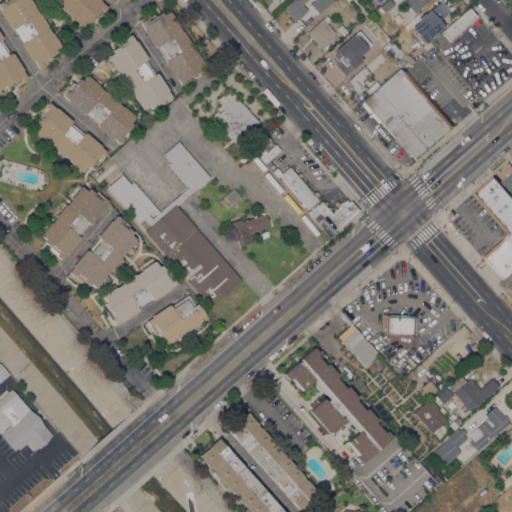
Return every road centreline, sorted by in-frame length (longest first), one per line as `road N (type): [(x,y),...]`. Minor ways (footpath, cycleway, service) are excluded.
road 1 (primary): [(161,426),(320,285)]
road 2 (primary): [(402,214),(305,102)]
road 3 (primary): [(305,102),(215,0)]
road 4 (secondary): [(483,305),(402,214)]
